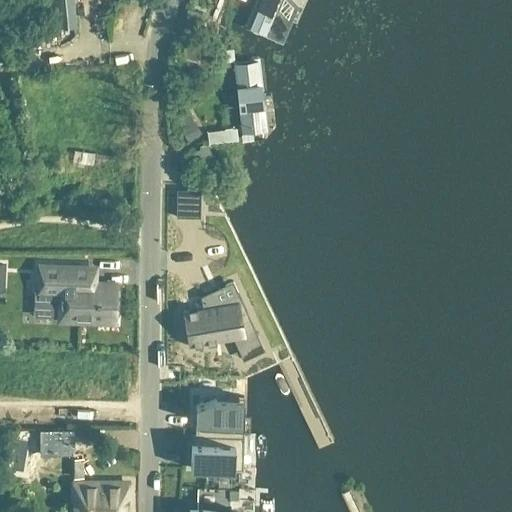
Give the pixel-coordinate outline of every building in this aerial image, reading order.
[(267,49),(286,0),(265,0),(248,41),(267,49)] [(77,28),(75,2),(52,4),(53,29),(77,28)] [(198,12),(188,10),(182,37),(192,40),(198,12)] [(173,56),(198,62),(201,48),(177,42),(173,56)] [(267,151),(254,52),(234,54),(247,154),(267,151)] [(185,106),(172,113),(180,128),(193,121),(185,106)] [(192,122),(180,129),(187,143),(200,136),(192,122)] [(94,171),(94,159),(75,158),(74,169),(94,171)] [(176,193),(176,217),(191,217),(192,193),(176,193)] [(95,284),(96,268),(39,266),(39,281),(35,280),(35,295),(38,295),(38,303),(39,303),(39,299),(52,300),(52,303),(61,304),(61,320),(114,322),(116,285),(95,284)] [(188,346),(232,339),(236,347),(258,336),(238,294),(218,303),(212,290),(200,296),(202,308),(182,311),(182,312),(183,312),(189,345),(188,345),(188,346)] [(195,404),(195,434),(243,435),(244,396),(214,396),(195,404)] [(33,453),(73,454),(73,430),(33,429),(33,453)] [(190,453),(190,468),(196,468),(234,469),(235,454),(243,454),(243,435),(195,434),(191,434),(190,453)] [(129,511),(129,490),(129,484),(73,483),(72,511),(129,511)]
